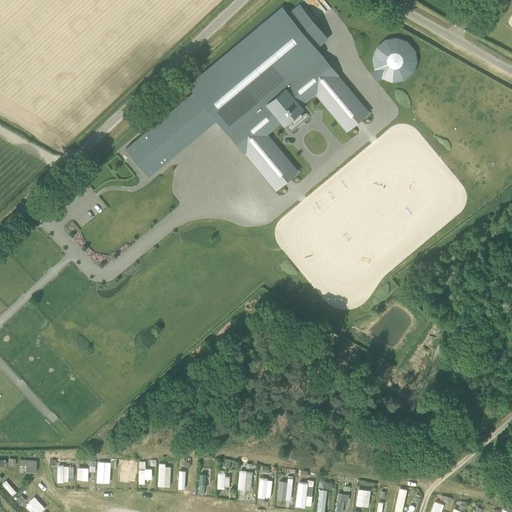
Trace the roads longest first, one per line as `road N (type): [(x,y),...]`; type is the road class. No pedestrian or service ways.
road 1 (unclassified): [(0,227),(241,0)]
road 2 (unclassified): [(511,71),(383,0)]
road 3 (track): [(422,511),(438,482),(484,438),(511,424)]
